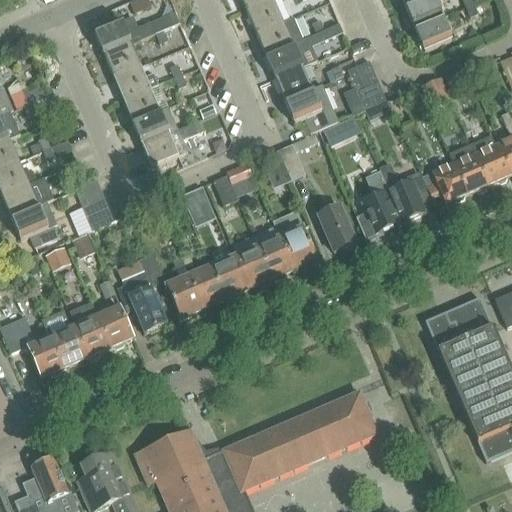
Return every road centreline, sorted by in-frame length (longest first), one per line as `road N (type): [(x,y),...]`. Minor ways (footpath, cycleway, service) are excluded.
road 1 (residential): [(16,449),(511,232)]
road 2 (residential): [(53,16),(120,184),(160,194),(236,160),(257,139),(204,0)]
road 3 (residential): [(364,0),(392,66),(409,79),(511,40)]
